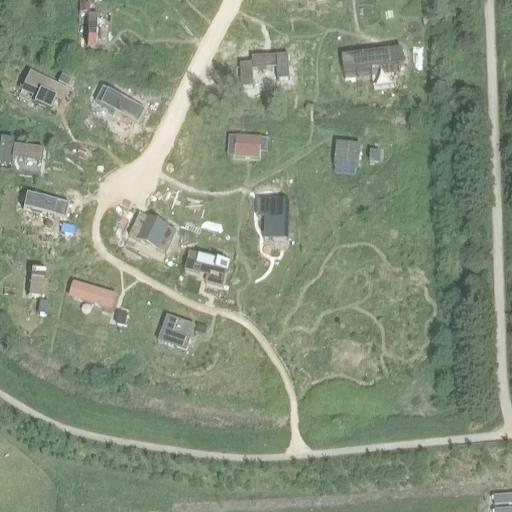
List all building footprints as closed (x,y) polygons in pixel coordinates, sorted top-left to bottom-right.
[(66,89),(70,81),(61,76),(57,84),(66,89)] [(379,154),(370,154),(369,163),(379,164),(379,154)] [(140,218),(131,243),(159,253),(168,227),(140,218)] [(72,237),(74,230),(63,228),(61,235),(72,237)] [(165,256),(173,259),(183,237),(176,233),(165,256)] [(47,316),(48,304),(39,303),(38,315),(47,316)] [(126,325),(118,323),(115,333),(123,335),(126,325)] [(204,338),(206,331),(197,328),(195,335),(204,338)]
